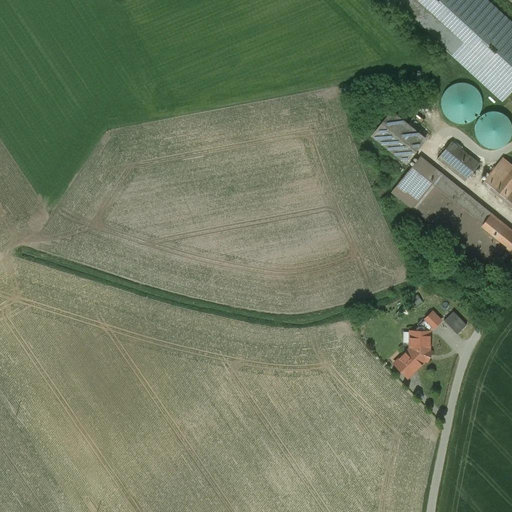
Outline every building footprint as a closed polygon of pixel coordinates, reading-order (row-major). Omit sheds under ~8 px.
[(511,91),(511,25),(484,0),(393,0),(503,101),(511,91)] [(476,122),(479,85),(444,83),(441,119),(476,122)] [(476,146),(510,145),(508,110),(484,111),(484,117),(475,117),(476,146)] [(425,139),(392,112),(372,136),(406,163),(425,139)] [(451,141),(437,159),(465,182),(479,164),(451,141)] [(393,192),(415,210),(443,176),(420,157),(393,192)] [(484,181),(506,198),(511,190),(511,164),(503,158),(484,181)] [(491,214),(443,176),(415,210),(489,269),(505,249),(479,229),(491,214)] [(511,231),(491,214),(479,229),(505,249),(511,255),(511,231)] [(414,305),(423,301),(419,293),(410,297),(414,305)] [(457,333),(467,324),(453,310),(444,320),(457,333)] [(441,321),(433,312),(413,331),(411,331),(410,349),(394,364),(407,377),(426,360),(429,352),(430,332),(441,321)]
